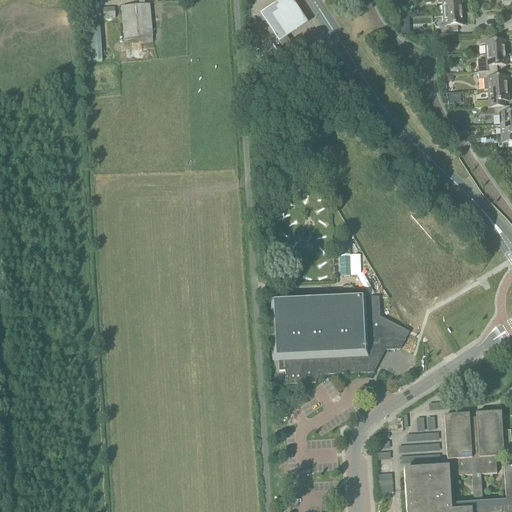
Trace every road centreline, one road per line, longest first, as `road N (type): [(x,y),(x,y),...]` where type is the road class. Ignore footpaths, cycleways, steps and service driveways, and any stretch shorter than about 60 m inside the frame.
road 1 (unclassified): [(236,0),(268,511)]
road 2 (secondary): [(511,250),(391,117),(313,0)]
road 3 (unclassified): [(361,511),(363,430),(511,327)]
